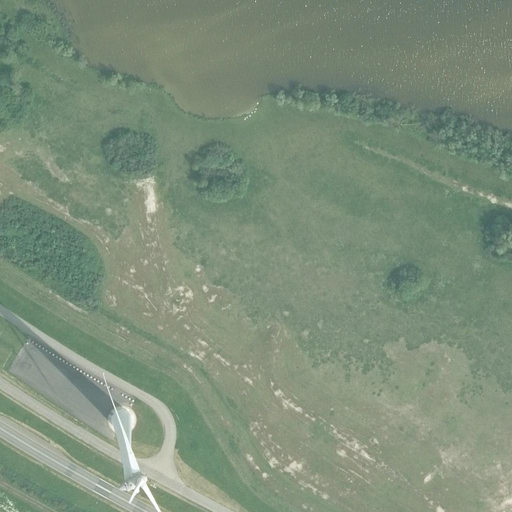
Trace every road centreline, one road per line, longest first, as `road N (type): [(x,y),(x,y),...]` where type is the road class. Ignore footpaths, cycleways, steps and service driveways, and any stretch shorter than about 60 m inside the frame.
road 1 (unclassified): [(223,511),(0,383)]
road 2 (primary): [(145,511),(0,428)]
